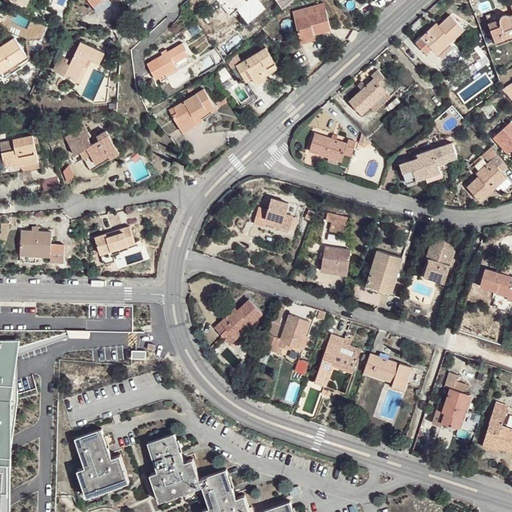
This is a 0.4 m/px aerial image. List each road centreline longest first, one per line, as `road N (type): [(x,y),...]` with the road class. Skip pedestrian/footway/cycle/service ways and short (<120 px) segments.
road 1 (residential): [(171,294),(190,359),(252,415),(511,501)]
road 2 (residential): [(176,256),(511,361)]
road 3 (residential): [(263,141),(297,171),(440,213),(484,219),(511,212)]
road 4 (residential): [(418,0),(263,141)]
road 5 (residential): [(171,294),(0,290)]
